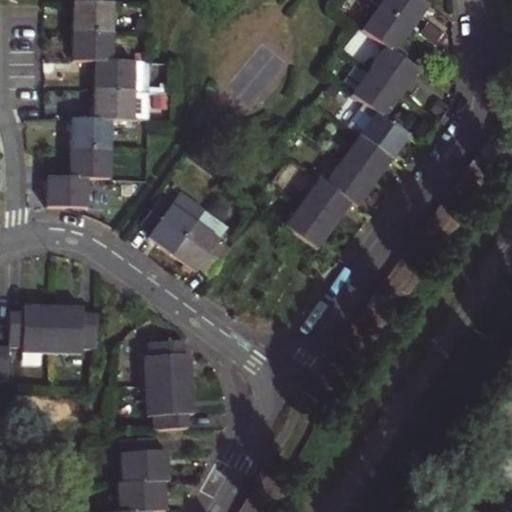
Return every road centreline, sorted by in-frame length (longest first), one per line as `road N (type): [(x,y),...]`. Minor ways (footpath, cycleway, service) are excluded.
road 1 (residential): [(479,0),(483,90),(472,129),(285,386)]
road 2 (residential): [(16,240),(64,237),(104,255),(285,386)]
road 3 (residential): [(285,386),(214,511)]
road 4 (residential): [(0,99),(15,163),(16,240)]
